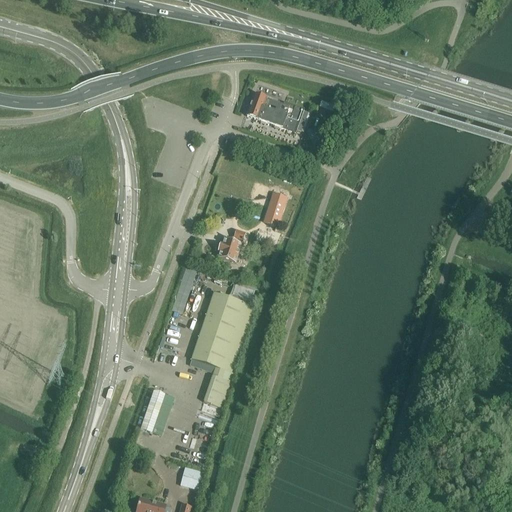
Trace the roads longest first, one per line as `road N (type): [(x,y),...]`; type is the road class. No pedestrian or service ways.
road 1 (primary): [(228,18),(511,102)]
road 2 (secondary): [(117,291),(126,202),(120,135),(88,71),(44,40)]
road 3 (secondary): [(64,511),(109,375),(117,291)]
road 4 (unclassified): [(210,133),(150,288),(117,291)]
road 5 (unclassified): [(117,291),(74,276),(68,210),(0,179)]
road 6 (primary): [(105,0),(228,18)]
